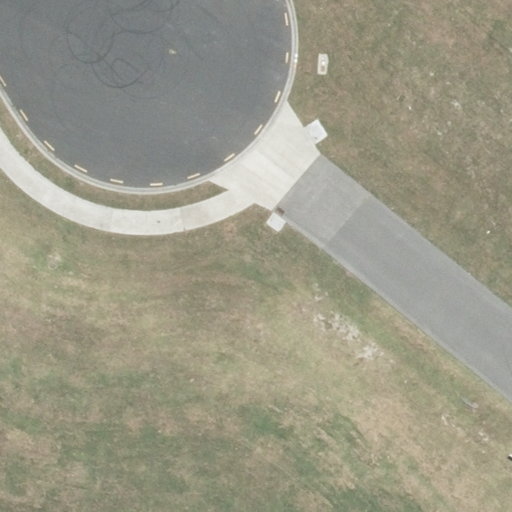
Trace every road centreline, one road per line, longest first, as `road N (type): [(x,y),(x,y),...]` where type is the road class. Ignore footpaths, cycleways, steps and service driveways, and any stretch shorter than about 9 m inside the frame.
road 1 (residential): [(155,52),(511,373)]
road 2 (residential): [(31,0),(155,52)]
